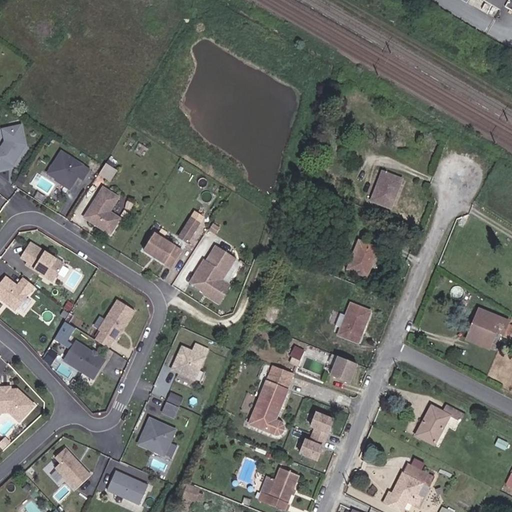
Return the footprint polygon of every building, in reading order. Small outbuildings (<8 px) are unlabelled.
[(485,0),(503,10),(508,0),(485,0)] [(23,167),(35,147),(32,128),(12,132),(15,144),(12,151),(1,153),(6,173),(19,170),(18,168),(21,167),(23,167)] [(87,180),(94,170),(73,155),(58,176),(79,191),(87,180)] [(115,184),(122,174),(114,168),(107,179),(115,184)] [(93,185),(100,175),(94,170),(87,180),(93,185)] [(43,173),(35,183),(48,194),(56,184),(43,173)] [(372,202),(391,210),(402,181),(383,174),(372,202)] [(119,216),(129,202),(113,191),(92,221),(100,226),(101,224),(106,227),(105,229),(119,239),(129,223),(119,216)] [(201,239),(209,227),(200,221),(193,233),(201,239)] [(201,239),(193,233),(188,240),(197,245),(201,239)] [(190,254),(162,237),(152,254),(181,270),(190,254)] [(349,272),(369,279),(380,252),(361,244),(349,272)] [(63,285),(74,267),(40,246),(31,261),(37,265),(35,268),(63,285)] [(230,284),(244,262),(225,250),(216,264),(214,263),(199,286),(214,295),(217,297),(216,299),(227,307),(239,290),(230,284)] [(43,289),(32,280),(26,288),(14,279),(1,295),(14,305),(15,304),(17,306),(18,308),(24,313),(43,289)] [(125,343),(144,313),(127,302),(115,321),(109,317),(101,329),(110,334),(104,343),(116,351),(122,342),(125,343)] [(342,336),(363,344),(373,316),(353,308),(350,315),(345,312),(340,326),(345,329),(342,336)] [(332,322),(340,325),(343,315),(335,312),(332,322)] [(498,337),(505,339),(511,325),(483,313),(478,325),(482,327),(473,345),(491,353),(498,337)] [(67,346),(78,328),(65,321),(54,339),(67,346)] [(102,382),(114,363),(106,358),(105,358),(105,359),(102,357),(103,356),(102,356),(83,344),(71,363),(102,382)] [(203,383),(216,353),(204,348),(201,355),(191,350),(180,373),(203,383)] [(60,365),(64,359),(58,354),(54,361),(60,365)] [(352,385),(359,366),(340,359),(333,377),(352,385)] [(284,427),(279,425),(297,380),(277,371),(254,429),(278,438),(284,437),(286,436),(287,433),(286,430),(284,427)] [(42,405),(24,390),(17,391),(17,393),(10,393),(9,392),(2,392),(2,394),(0,394),(0,414),(5,419),(10,413),(18,413),(28,421),(42,405)] [(188,409),(192,401),(180,396),(176,404),(188,409)] [(184,421),(188,412),(175,406),(171,416),(184,421)] [(452,419),(462,423),(466,415),(450,407),(446,414),(436,409),(427,425),(430,427),(424,440),(438,448),(452,419)] [(320,464),(336,423),(319,416),(314,430),(318,431),(313,446),(308,444),(303,457),(320,464)] [(172,459),(184,433),(158,422),(152,436),(154,437),(152,440),(150,439),(147,447),(172,459)] [(421,438),(424,440),(430,427),(427,425),(421,438)] [(85,464),(74,451),(64,461),(69,466),(63,471),(84,493),(99,479),(88,467),(87,468),(86,466),(85,464)] [(428,501),(438,479),(410,466),(401,486),(402,487),(397,499),(395,498),(390,510),(395,511),(402,511),(407,503),(419,509),(423,499),(428,501)] [(259,505),(277,511),(289,511),(302,479),(285,472),(274,500),(263,496),(259,505)] [(44,479),(39,473),(36,477),(41,482),(44,479)] [(256,489),(261,490),(266,475),(261,473),(256,489)] [(148,509),(157,490),(124,475),(115,494),(148,509)]
